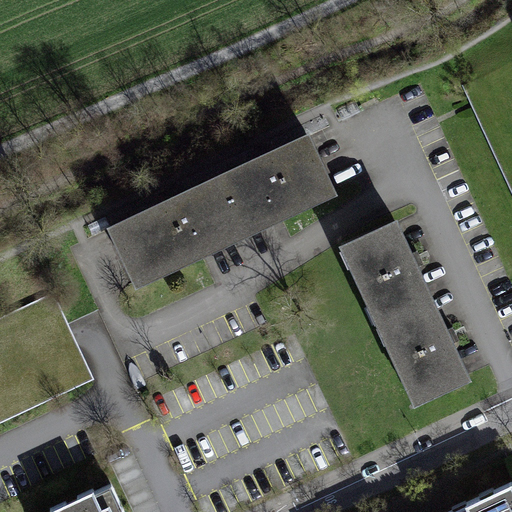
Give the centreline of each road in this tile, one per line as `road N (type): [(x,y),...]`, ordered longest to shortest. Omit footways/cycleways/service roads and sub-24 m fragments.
road 1 (track): [(345,0),(0,152)]
road 2 (residential): [(511,421),(309,511)]
